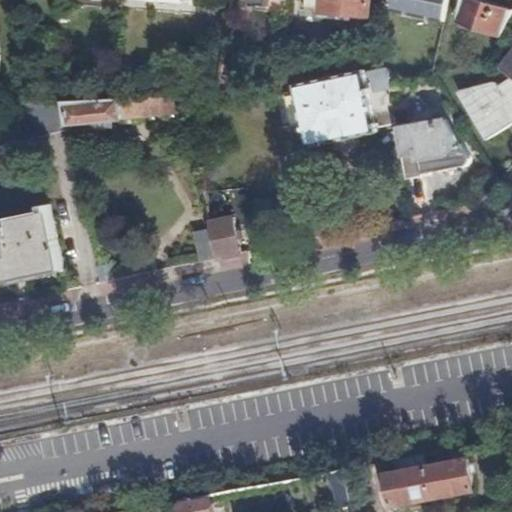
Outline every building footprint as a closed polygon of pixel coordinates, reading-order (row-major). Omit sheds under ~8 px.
[(287,16),(289,0),(251,0),(251,5),(266,7),(265,13),(287,16)] [(305,0),(304,11),(369,19),(371,0),(305,0)] [(445,22),(449,0),(396,0),(394,11),(445,22)] [(503,38),(511,18),(511,9),(482,0),(463,0),(458,23),(503,38)] [(377,129),(398,125),(390,85),(387,70),(366,74),(365,73),(297,87),(310,148),(378,133),(377,129)] [(511,81),(500,88),(499,83),(460,92),(489,140),(511,120),(511,81)] [(71,127),(189,114),(185,97),(66,104),(71,127)] [(0,147),(71,130),(71,127),(66,104),(24,106),(0,113),(0,147)] [(400,129),(405,156),(426,153),(430,173),(472,165),(473,163),(473,159),(463,143),(460,145),(459,137),(448,120),(400,129)] [(0,223),(0,284),(65,271),(51,207),(45,208),(47,214),(0,223)] [(221,260),(244,255),(235,219),(213,223),(214,229),(221,260)] [(204,263),(221,260),(214,229),(197,233),(204,263)] [(103,285),(119,281),(116,265),(100,268),(103,285)] [(469,461),(427,469),(433,500),(475,492),(469,461)] [(433,500),(427,469),(387,477),(393,508),(433,500)] [(353,508),(345,471),(331,474),(339,511),(353,508)] [(213,511),(211,496),(178,502),(180,511),(213,511)]
